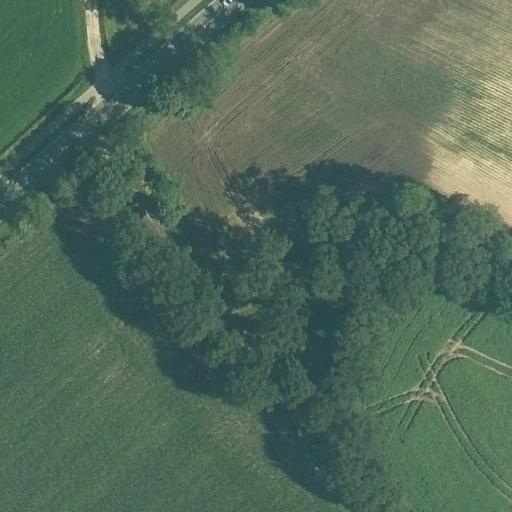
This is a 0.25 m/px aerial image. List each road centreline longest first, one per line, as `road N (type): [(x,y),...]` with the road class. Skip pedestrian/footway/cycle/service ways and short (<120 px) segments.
road 1 (track): [(91,128),(116,171),(390,511)]
road 2 (tertiary): [(0,208),(238,0)]
